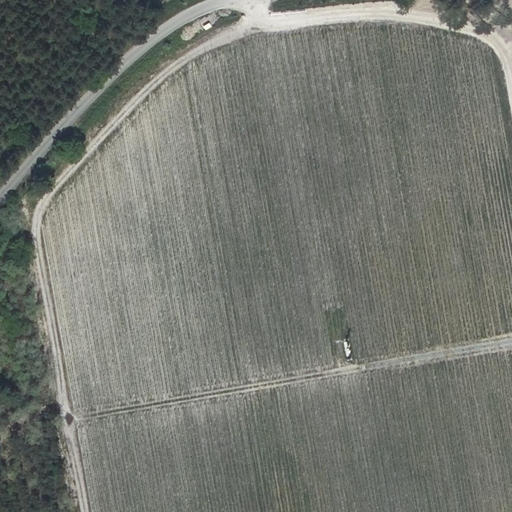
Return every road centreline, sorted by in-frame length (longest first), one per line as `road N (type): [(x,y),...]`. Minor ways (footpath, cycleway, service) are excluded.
road 1 (track): [(260,21),(163,76),(64,175),(37,216),(85,511)]
road 2 (track): [(71,419),(511,339)]
road 3 (unclassified): [(0,195),(126,62),(220,0)]
road 4 (track): [(511,89),(500,46),(482,33),(396,12),(312,16)]
